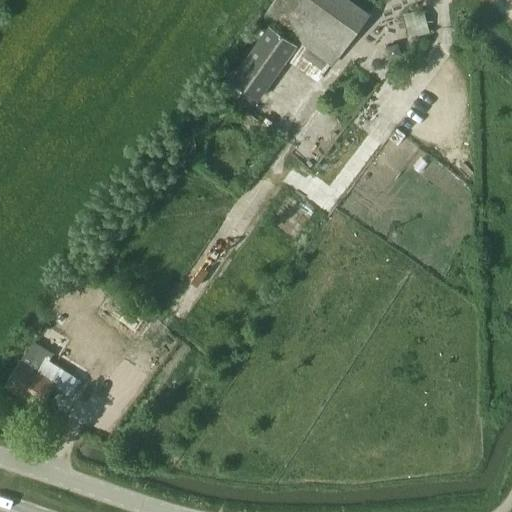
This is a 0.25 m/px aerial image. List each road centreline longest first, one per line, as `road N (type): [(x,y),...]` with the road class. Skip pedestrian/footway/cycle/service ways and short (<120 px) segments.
road 1 (unknown): [(450,0),(443,70),(419,86),(389,77),(371,53),(393,0)]
road 2 (unclassified): [(0,456),(154,511)]
